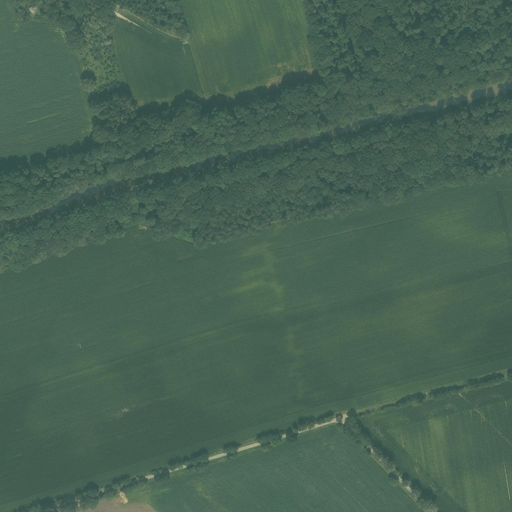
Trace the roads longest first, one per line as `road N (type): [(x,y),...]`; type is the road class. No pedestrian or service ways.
road 1 (track): [(431,511),(342,418),(43,511)]
road 2 (track): [(342,418),(511,372)]
